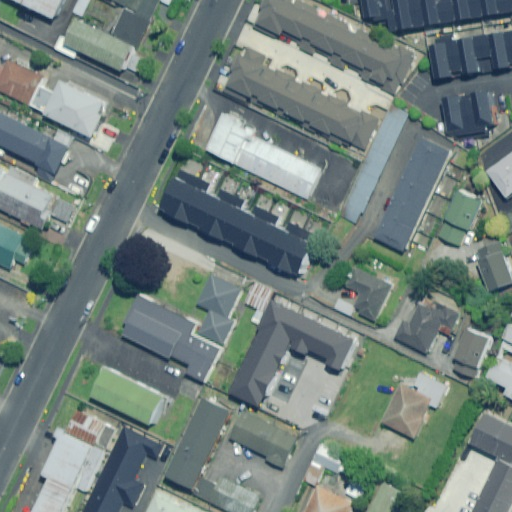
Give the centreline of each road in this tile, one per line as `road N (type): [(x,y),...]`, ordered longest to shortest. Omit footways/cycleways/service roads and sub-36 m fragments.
road 1 (residential): [(0,453),(220,0)]
road 2 (unknown): [(125,196),(291,282),(325,262),(412,132)]
road 3 (unknown): [(181,80),(331,151),(343,163),(337,185)]
